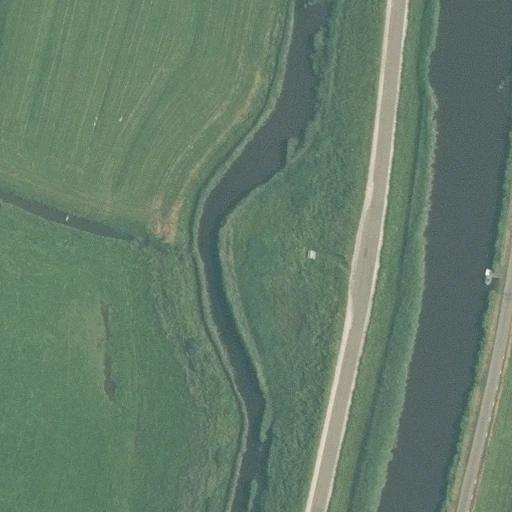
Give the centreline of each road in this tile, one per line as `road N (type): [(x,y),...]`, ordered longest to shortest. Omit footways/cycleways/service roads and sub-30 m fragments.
road 1 (tertiary): [(316,511),(376,226),(400,0)]
road 2 (unclassified): [(465,511),(511,303)]
